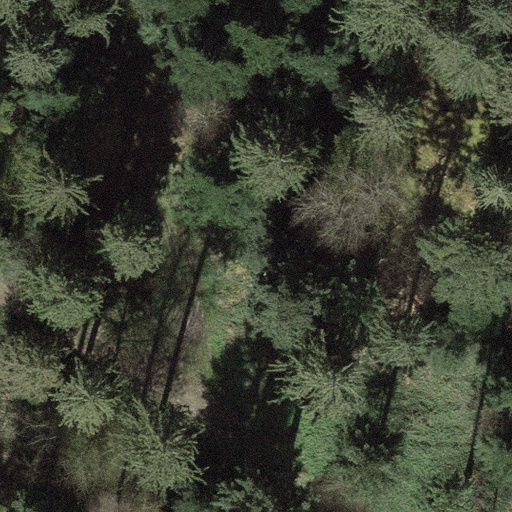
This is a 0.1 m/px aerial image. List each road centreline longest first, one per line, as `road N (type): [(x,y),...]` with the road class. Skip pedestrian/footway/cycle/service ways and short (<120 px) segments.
road 1 (track): [(111,0),(112,44),(190,330),(163,355),(107,347),(0,303)]
road 2 (track): [(344,511),(163,355)]
